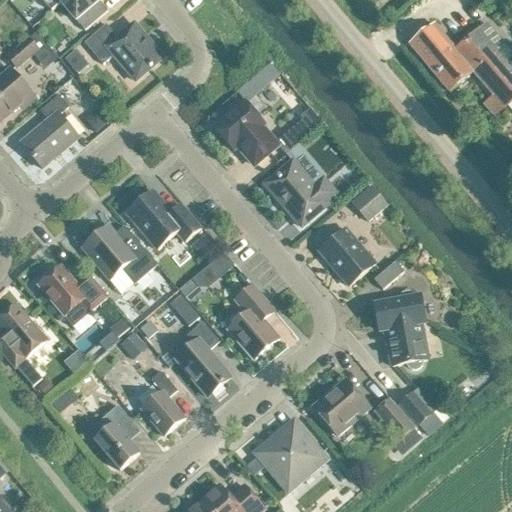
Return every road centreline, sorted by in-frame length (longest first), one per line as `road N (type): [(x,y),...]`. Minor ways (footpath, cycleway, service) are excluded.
road 1 (residential): [(123,511),(315,351),(324,327),(310,294),(153,113)]
road 2 (residential): [(511,229),(319,0)]
road 3 (residential): [(30,211),(153,113)]
road 4 (residential): [(153,113),(196,75),(199,61),(196,45),(158,0)]
